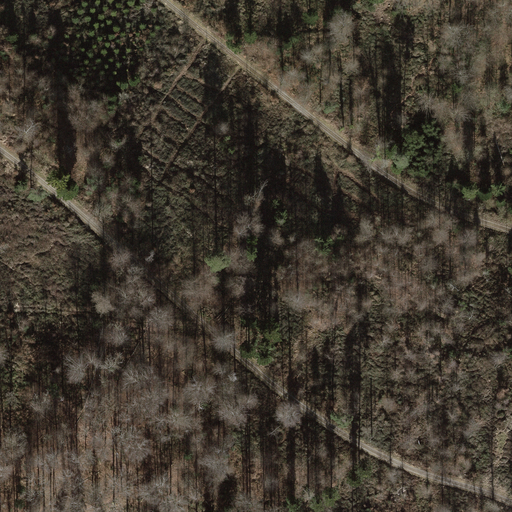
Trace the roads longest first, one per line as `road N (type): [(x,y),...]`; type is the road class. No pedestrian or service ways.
road 1 (track): [(511,503),(389,459),(300,406),(0,149)]
road 2 (track): [(511,230),(385,174),(164,0)]
